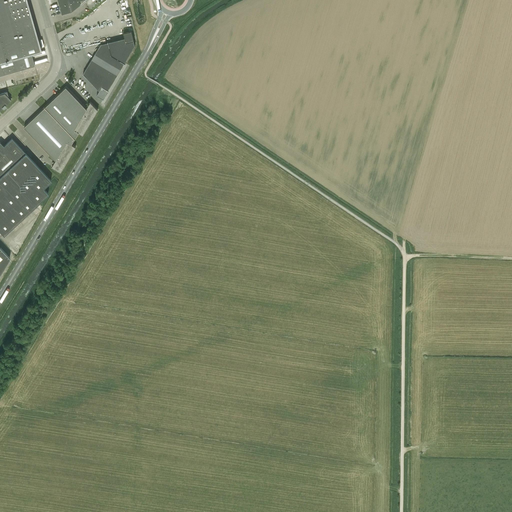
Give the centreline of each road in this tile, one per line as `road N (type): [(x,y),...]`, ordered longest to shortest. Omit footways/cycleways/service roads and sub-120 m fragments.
road 1 (primary): [(148,49),(0,298)]
road 2 (unclassified): [(400,511),(404,256)]
road 3 (unclassified): [(0,125),(55,69),(41,0)]
